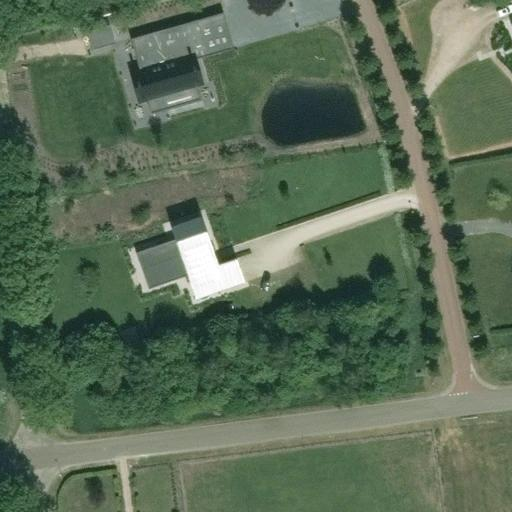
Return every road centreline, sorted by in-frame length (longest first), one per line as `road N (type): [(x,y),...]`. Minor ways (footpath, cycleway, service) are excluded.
road 1 (unclassified): [(33,460),(469,405)]
road 2 (residential): [(469,405),(408,135),(358,0)]
road 3 (residential): [(33,460),(0,212)]
